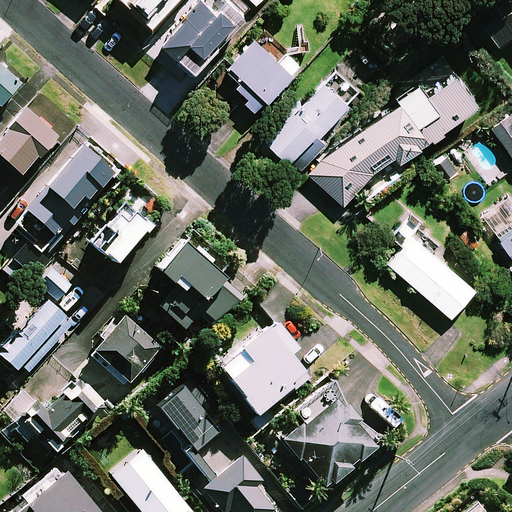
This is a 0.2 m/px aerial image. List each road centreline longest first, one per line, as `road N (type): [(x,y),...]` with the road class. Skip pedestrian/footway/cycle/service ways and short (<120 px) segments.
road 1 (residential): [(20,0),(344,296),(418,368),(470,434)]
road 2 (residential): [(375,511),(470,434)]
